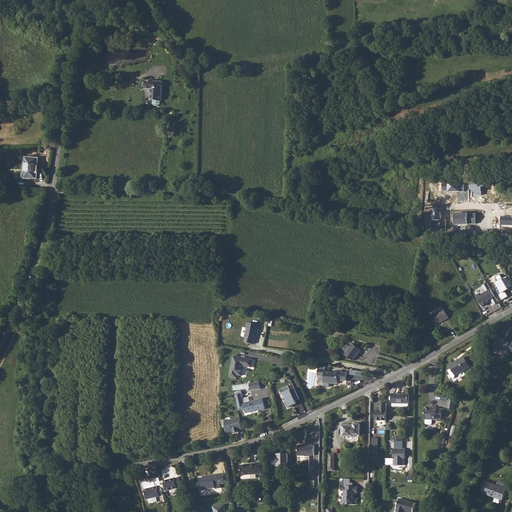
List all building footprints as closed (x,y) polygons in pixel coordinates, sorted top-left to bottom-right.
[(150,100),(160,100),(160,81),(145,81),(145,88),(150,89),(150,100)] [(36,179),(38,160),(27,159),(26,178),(36,179)] [(474,195),(481,194),(480,186),(485,186),(484,179),(467,181),(468,189),(471,189),(471,191),(473,190),(474,195)] [(447,192),(464,191),(464,182),(441,183),(442,191),(447,191),(447,192)] [(440,228),(445,229),(445,219),(440,219),(441,212),(442,207),(434,207),(434,220),(440,220),(440,228)] [(511,225),(511,209),(511,210),(511,218),(502,217),(501,225),(511,225)] [(475,222),(475,212),(468,212),(454,212),(453,222),(467,222),(475,222)] [(501,301),(509,297),(506,291),(511,287),(511,284),(507,276),(502,278),(500,274),(496,277),(499,281),(495,283),(498,288),(495,289),(501,301)] [(499,302),(488,283),(482,286),(485,291),(477,296),(483,306),(490,302),(490,301),(493,299),(496,305),(499,302)] [(433,324),(447,317),(442,307),(428,314),(433,324)] [(258,324),(246,322),(243,336),(245,337),(244,342),(252,343),(254,334),(256,334),(258,324)] [(500,338),(499,350),(511,352),(511,350),(511,341),(508,341),(508,339),(500,338)] [(350,360),(359,350),(351,344),(343,355),(350,360)] [(459,372),(474,365),(469,355),(454,363),(456,366),(452,368),(456,376),(459,375),(459,372)] [(252,367),(253,359),(233,356),(229,376),(236,377),(237,374),(241,375),(243,368),(242,367),(242,365),(252,367)] [(338,384),(338,380),(346,380),(347,372),(342,372),(342,370),(339,370),(339,371),(333,370),(333,372),(325,371),(325,369),(318,368),(318,375),(324,375),(324,385),(330,385),(330,382),(333,382),(333,383),(338,384)] [(260,388),(259,381),(249,383),(250,389),(260,388)] [(287,408),(297,404),(295,401),(299,399),(293,384),(279,389),(281,394),(283,394),(286,401),(285,402),(287,408)] [(242,399),(243,399),(242,393),(241,390),(235,391),(235,394),(236,395),(239,411),(245,410),(246,414),(256,412),(256,411),(266,408),(263,400),(250,403),(243,404),(242,399)] [(393,394),(393,404),(410,405),(410,394),(393,394)] [(388,420),(388,404),(381,404),(381,410),(377,410),(376,420),(388,420)] [(435,407),(427,407),(427,419),(427,422),(428,423),(433,423),(434,422),(434,419),(439,419),(439,421),(445,421),(445,408),(439,407),(439,406),(435,406),(435,407)] [(242,430),(239,417),(225,421),(228,433),(233,432),(234,434),(239,433),(238,431),(242,430)] [(345,421),(346,432),(364,431),(363,419),(356,419),(357,421),(345,421)] [(298,444),(298,455),(314,455),(314,445),(298,444)] [(406,458),(406,449),(394,448),(394,452),(395,453),(395,465),(405,465),(405,459),(406,458)] [(289,466),(290,453),(272,452),(271,466),(289,466)] [(240,474),(260,471),(258,458),(253,459),(253,461),(238,463),(240,474)] [(215,483),(224,482),(223,472),(211,474),(212,476),(202,477),(199,477),(200,489),(216,487),(215,483)] [(176,480),(176,479),(165,482),(167,493),(179,490),(179,489),(183,488),(181,479),(176,480)] [(489,482),(485,492),(506,501),(510,491),(489,482)] [(360,483),(343,483),(343,487),(346,488),(346,495),(343,498),(346,501),(356,501),(359,501),(359,495),(356,495),(356,491),(357,491),(357,490),(359,490),(360,483)] [(164,495),(162,487),(159,488),(159,487),(145,490),(148,501),(161,497),(161,496),(164,495)] [(418,499),(402,496),(400,506),(401,506),(401,510),(408,511),(409,508),(417,509),(418,499)]
